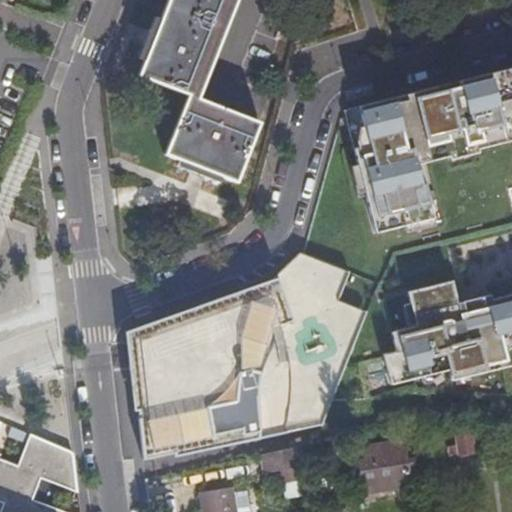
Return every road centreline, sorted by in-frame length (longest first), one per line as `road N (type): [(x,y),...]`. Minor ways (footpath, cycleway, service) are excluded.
road 1 (residential): [(511,39),(340,81),(308,113),(276,237),(264,251),(136,301),(91,308)]
road 2 (residential): [(91,308),(70,103),(111,0)]
road 3 (residential): [(91,308),(114,511)]
